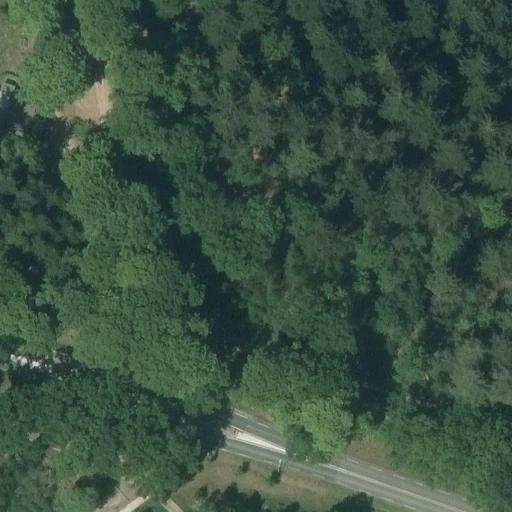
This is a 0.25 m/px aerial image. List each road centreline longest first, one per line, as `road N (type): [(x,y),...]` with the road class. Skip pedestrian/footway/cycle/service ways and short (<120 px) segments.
road 1 (track): [(180,300),(270,351),(511,432)]
road 2 (primary): [(136,401),(448,511)]
road 3 (primary): [(0,353),(136,401)]
